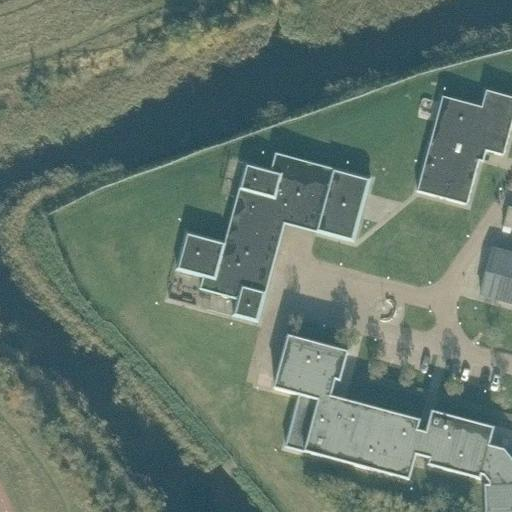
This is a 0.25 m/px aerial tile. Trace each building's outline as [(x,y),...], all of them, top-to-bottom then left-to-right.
[(483,151),(487,152),(505,157),(511,130),(511,97),(487,91),(482,108),(443,97),(418,193),(468,206),(483,151)] [(319,225),(317,233),(354,243),(371,180),(276,155),(272,172),(247,165),(226,244),(187,234),(177,271),(204,278),(201,290),(239,300),(234,317),(259,323),(274,265),(273,265),(272,269),(265,267),(280,214),(319,225)] [(489,279),(485,280),(481,296),(511,304),(511,255),(493,250),(489,267),(492,269),(489,279)] [(511,511),(511,459),(506,451),(490,447),(495,429),(433,413),(427,434),(413,430),(416,420),(332,398),(336,381),(341,382),(349,353),(289,337),(275,390),(300,397),(286,448),(410,481),(417,456),(431,460),(429,467),(481,480),(482,476),(485,477),(491,483),(491,487),(486,487),(486,511),(511,511)] [(272,379),(260,376),(258,385),(270,388),(272,379)]
